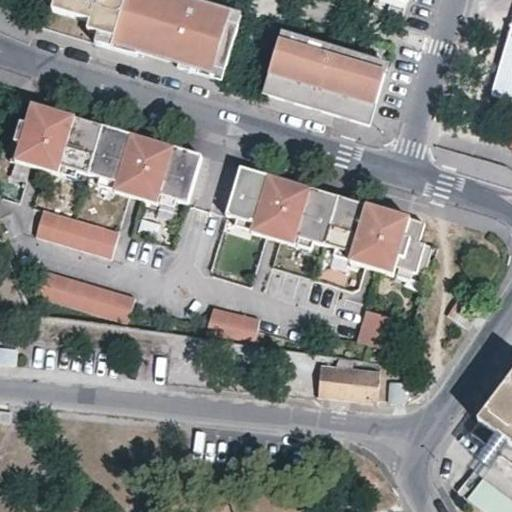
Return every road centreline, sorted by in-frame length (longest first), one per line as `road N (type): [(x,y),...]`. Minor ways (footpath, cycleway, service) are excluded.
road 1 (residential): [(0,46),(406,172)]
road 2 (residential): [(418,440),(373,428),(0,389)]
road 3 (residential): [(460,0),(406,172)]
road 4 (residential): [(511,311),(418,440)]
